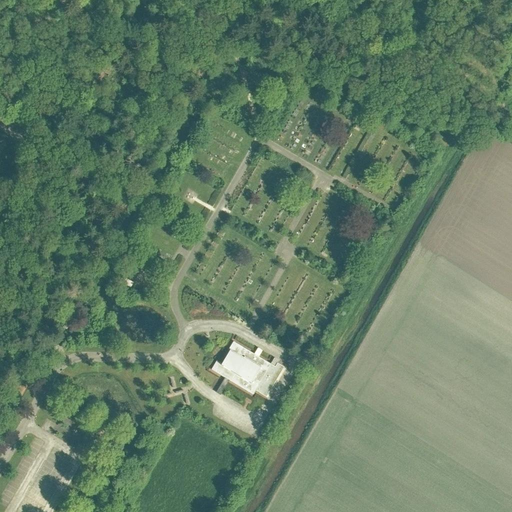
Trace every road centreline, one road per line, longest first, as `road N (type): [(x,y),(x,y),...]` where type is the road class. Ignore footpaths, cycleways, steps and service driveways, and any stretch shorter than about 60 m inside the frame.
road 1 (unclassified): [(216,324),(292,362),(260,417),(220,405),(174,358)]
road 2 (unclassified): [(0,466),(66,360),(174,358)]
